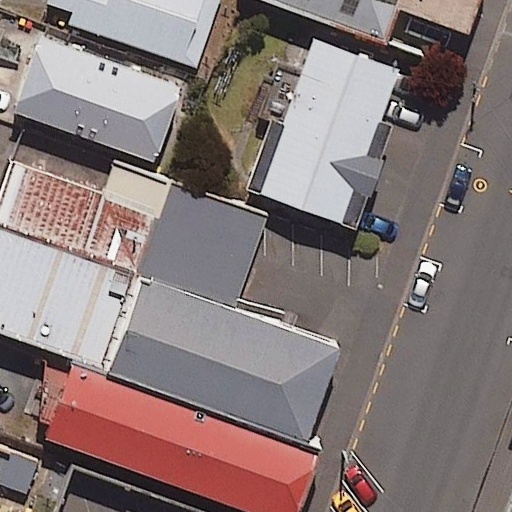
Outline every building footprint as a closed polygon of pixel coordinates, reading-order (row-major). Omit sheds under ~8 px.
[(218,0),(55,0),(75,7),(71,19),(198,61),(218,0)] [(475,0),(280,0),(386,38),(398,1),(467,25),(475,0)] [(183,83),(44,31),(17,104),(157,155),(183,83)] [(399,63),(313,32),(300,67),(278,59),(259,111),(270,115),(245,183),(355,223),(393,119),(380,114),(399,63)] [(169,179),(114,160),(103,189),(11,157),(0,186),(0,217),(138,267),(169,179)] [(169,179),(138,267),(282,319),(285,311),(238,295),(266,212),(169,179)] [(0,325),(45,341),(104,362),(138,267),(0,217),(0,325)] [(104,362),(304,435),(339,339),(282,319),(138,267),(104,362)] [(104,362),(45,341),(39,416),(48,420),(43,433),(268,511),(295,511),(318,441),(304,435),(104,362)] [(37,457),(0,444),(0,482),(25,491),(37,457)]
